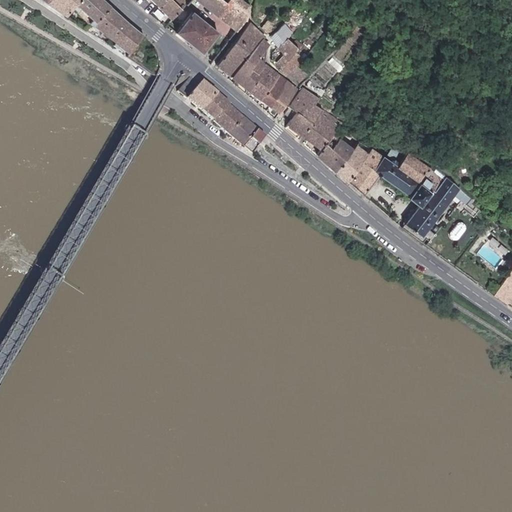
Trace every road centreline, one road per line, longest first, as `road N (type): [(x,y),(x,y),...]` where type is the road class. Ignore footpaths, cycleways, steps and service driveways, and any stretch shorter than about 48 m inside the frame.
road 1 (residential): [(26,0),(340,221),(372,214)]
road 2 (secondary): [(0,359),(180,54)]
road 3 (primary): [(180,54),(372,214)]
road 4 (primary): [(372,214),(511,317)]
